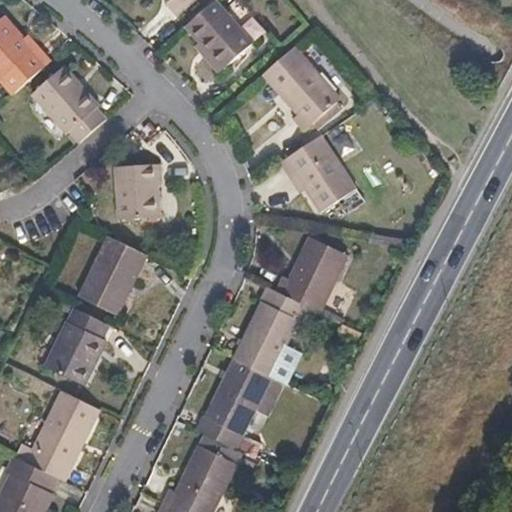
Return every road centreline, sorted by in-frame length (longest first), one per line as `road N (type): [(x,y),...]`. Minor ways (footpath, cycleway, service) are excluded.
road 1 (residential): [(158,84),(226,183),(232,243),(105,511)]
road 2 (primary): [(511,135),(316,511)]
road 3 (residential): [(158,84),(131,119),(65,175),(0,213)]
road 4 (residential): [(61,0),(158,84)]
